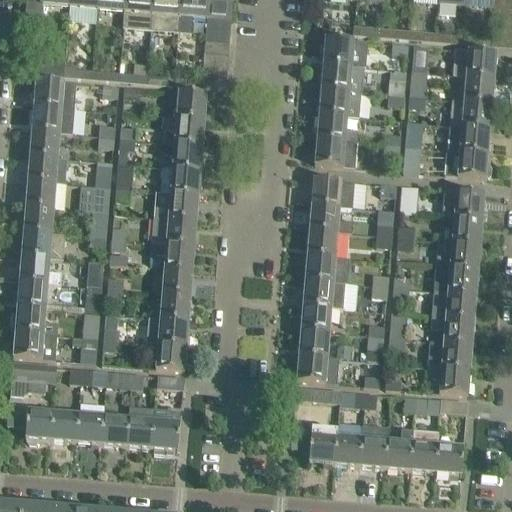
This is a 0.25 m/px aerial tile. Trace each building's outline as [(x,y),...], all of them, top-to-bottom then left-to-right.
[(26,0),(25,20),(41,22),(42,9),(69,11),(69,0),(26,0)] [(69,0),(69,11),(68,25),(95,27),(96,13),(97,0),(69,0)] [(97,0),(96,13),(124,16),(124,0),(97,0)] [(124,0),(124,16),(122,32),(150,34),(151,18),(152,0),(124,0)] [(152,0),(151,18),(150,34),(177,36),(178,20),(180,0),(152,0)] [(180,0),(178,20),(177,36),(190,37),(192,21),(207,23),(207,21),(229,23),(231,0),(180,0)] [(438,0),(438,7),(468,9),(468,0),(438,0)] [(468,0),(468,9),(494,11),(494,3),(494,0),(468,0)] [(494,11),(493,15),(511,16),(511,4),(494,3),(494,11)] [(511,16),(493,15),(492,27),(511,28),(511,16)] [(207,23),(206,33),(230,35),(231,23),(229,23),(207,21),(207,23)] [(511,28),(492,27),(491,39),(511,40),(511,28)] [(366,32),(365,40),(380,42),(381,33),(366,32)] [(206,33),(205,45),(229,47),(230,35),(206,33)] [(381,33),(380,42),(395,43),(396,34),(381,33)] [(421,36),(420,45),(435,46),(436,37),(421,36)] [(436,37),(435,46),(450,47),(450,39),(436,37)] [(491,42),(490,51),(511,52),(511,40),(491,39),(491,42)] [(465,40),(464,49),(490,51),(491,42),(465,40)] [(325,44),(323,69),(363,72),(365,46),(324,43),(324,44),(325,44)] [(205,45),(204,57),(228,59),(229,47),(205,45)] [(407,50),(392,49),(391,59),(406,61),(407,50)] [(413,50),(412,61),(427,62),(428,51),(413,50)] [(454,80),(465,81),(493,83),(495,58),(496,58),(496,57),(456,54),(454,80)] [(204,57),(203,69),(227,71),(228,59),(204,57)] [(37,60),(35,79),(63,81),(64,70),(64,62),(37,60)] [(203,69),(202,81),(226,83),(227,71),(203,69)] [(323,69),(321,94),(360,97),(363,72),(323,69)] [(64,70),(63,81),(76,82),(90,84),(91,75),(77,74),(77,71),(64,70)] [(91,75),(90,84),(105,85),(106,76),(91,75)] [(118,86),(119,77),(106,76),(105,85),(118,86)] [(410,90),(409,102),(416,103),(416,101),(424,101),(426,77),(411,76),(410,90)] [(119,77),(118,86),(131,87),(132,78),(119,77)] [(132,78),(131,87),(145,88),(146,79),(132,78)] [(146,79),(145,88),(173,90),(173,82),(146,79)] [(201,84),(201,93),(225,95),(226,83),(202,81),(201,84)] [(463,106),(491,108),(493,83),(465,81),(463,106)] [(201,84),(173,82),(173,90),(201,93),(201,84)] [(35,86),(33,111),(73,114),(75,88),(35,85),(35,86)] [(389,86),(388,98),(395,99),(395,101),(403,102),(404,88),(389,86)] [(118,92),(103,91),(102,102),(117,103),(118,92)] [(124,92),(123,103),(138,105),(139,94),(124,92)] [(358,122),(360,97),(321,94),(319,119),(358,122)] [(206,99),(177,97),(175,123),(204,125),(206,100),(206,99)] [(395,99),(388,98),(387,111),(402,112),(403,102),(395,101),(395,99)] [(408,112),(423,113),(424,101),(416,101),(416,103),(409,102),(408,112)] [(449,130),(489,133),(491,108),(463,106),(451,105),(449,130)] [(71,139),(73,114),(33,111),(31,136),(60,138),(71,139)] [(319,119),(317,144),(356,148),(357,136),(346,135),(347,122),(358,123),(358,122),(319,119)] [(204,125),(175,123),(162,122),(161,133),(174,135),(173,148),(202,150),(204,125)] [(407,126),(405,153),(412,153),(412,151),(420,152),(422,128),(407,126)] [(459,156),(487,158),(489,133),(449,130),(447,155),(459,156)] [(113,144),(114,132),(99,131),(99,140),(107,141),(106,143),(113,144)] [(120,132),(119,145),(127,145),(127,143),(134,143),(135,134),(120,132)] [(58,163),(60,138),(31,136),(29,161),(58,163)] [(399,152),(400,140),(385,139),(384,149),(391,149),(391,151),(399,152)] [(113,154),(113,144),(106,143),(107,141),(99,140),(98,152),(113,154)] [(119,145),(119,154),(127,155),(133,156),(134,145),(134,143),(127,143),(127,145),(119,145)] [(356,148),(317,144),(315,169),(314,169),(314,170),(354,173),(356,148)] [(164,147),(163,158),(172,158),(171,173),(200,175),(202,150),(173,148),(164,147)] [(398,162),(399,152),(391,151),(391,149),(384,149),(383,161),(398,162)] [(402,177),(417,179),(420,152),(412,151),(412,153),(405,153),(402,177)] [(117,168),(126,169),(127,155),(119,154),(117,168)] [(488,170),(486,170),(487,158),(459,156),(447,155),(445,181),(485,184),(485,182),(487,182),(490,180),(490,173),(488,170)] [(29,161),(27,186),(56,188),(64,189),(66,164),(58,163),(29,161)] [(95,181),(95,191),(102,191),(102,194),(109,194),(110,182),(111,168),(96,167),(95,181)] [(116,183),(115,195),(123,196),(123,193),(130,194),(132,170),(126,169),(117,168),(116,183)] [(200,175),(171,173),(162,172),(160,197),(169,198),(198,200),(200,175)] [(313,185),(311,210),(340,212),(364,214),(366,188),(354,187),(313,184),(313,185)] [(27,186),(25,211),(54,214),(56,188),(27,186)] [(394,202),(395,190),(380,189),(379,200),(394,202)] [(109,194),(102,194),(102,191),(94,191),(94,192),(80,190),(78,216),(92,217),(107,218),(109,194)] [(414,218),(416,193),(401,192),(399,217),(414,218)] [(114,205),(129,206),(130,194),(123,193),(123,196),(115,195),(114,205)] [(444,195),(442,221),(453,222),(481,224),(483,199),(484,199),(484,198),(455,196),(444,195)] [(167,223),(195,225),(198,200),(169,198),(167,223)] [(340,212),(311,210),(309,235),(337,237),(351,238),(352,227),(338,226),(340,212)] [(51,239),(54,214),(25,211),(23,236),(51,239)] [(92,217),(90,241),(98,242),(98,244),(105,245),(107,218),(92,217)] [(165,248),(193,251),(195,225),(167,223),(152,222),(150,247),(165,248)] [(479,249),(481,224),(453,222),(451,247),(479,249)] [(391,243),(392,230),(377,229),(376,239),(384,240),(384,242),(391,243)] [(405,242),(412,243),(413,233),(398,232),(397,244),(405,245),(405,242)] [(119,243),(126,244),(127,234),(112,233),(111,245),(118,246),(119,243)] [(309,235),(307,260),(335,262),(337,237),(309,235)] [(21,262),(49,264),(63,265),(65,240),(51,239),(23,236),(21,262)] [(384,240),(376,239),(375,251),(390,252),(391,243),(384,242),(384,240)] [(104,254),(105,245),(98,244),(98,242),(90,241),(89,253),(104,254)] [(411,255),(412,244),(412,243),(405,242),(405,245),(397,244),(396,254),(411,255)] [(125,256),(126,245),(126,244),(119,243),(118,246),(111,245),(110,255),(125,256)] [(479,249),(451,247),(437,246),(435,271),(477,274),(479,249)] [(163,273),(191,276),(193,251),(165,248),(150,247),(149,247),(148,259),(164,260),(163,273)] [(110,259),(109,269),(127,271),(128,261),(110,259)] [(335,262),(307,260),(305,285),(331,288),(345,289),(348,289),(350,264),(335,262)] [(21,262),(19,287),(47,289),(60,290),(61,278),(48,277),(49,264),(21,262)] [(88,267),(86,291),(94,292),(94,294),(101,295),(103,268),(88,267)] [(435,271),(434,296),(475,300),(477,274),(435,271)] [(161,299),(189,301),(191,276),(163,273),(161,299)] [(387,293),(388,281),(373,279),(372,289),(380,290),(379,292),(387,293)] [(401,292),(408,293),(409,283),(394,282),(393,294),(400,295),(401,292)] [(108,283),(107,296),(114,296),(115,294),(122,294),(123,284),(108,283)] [(331,288),(305,285),(303,310),(331,313),(343,314),(345,289),(331,288)] [(45,314),(47,289),(19,287),(17,312),(45,314)] [(380,290),(372,289),(371,301),(386,303),(387,293),(379,292),(380,290)] [(100,305),(101,295),(94,294),(94,292),(86,291),(85,303),(100,305)] [(393,294),(392,304),(407,305),(408,293),(401,292),(400,295),(393,294)] [(121,306),(122,295),(122,294),(115,294),(114,296),(107,296),(106,305),(121,306)] [(475,300),(433,296),(431,321),(473,325),(475,300)] [(159,324),(187,326),(189,301),(161,299),(159,324)] [(303,310),(301,335),(329,338),(331,313),(303,310)] [(17,312),(15,337),(57,340),(57,328),(44,327),(45,314),(17,312)] [(406,319),(391,318),(389,345),(396,345),(396,343),(404,343),(406,319)] [(473,325),(431,321),(430,333),(444,334),(442,348),(471,350),(473,325)] [(157,349),(185,351),(187,326),(159,324),(147,323),(145,348),(157,349)] [(383,343),(384,331),(369,330),(368,340),(376,340),(375,343),(383,343)] [(97,345),(98,333),(83,332),(82,341),(90,342),(90,345),(97,345)] [(110,344),(118,345),(119,335),(104,334),(103,346),(110,346),(110,344)] [(329,338),(301,335),(299,361),(327,363),(329,338)] [(56,340),(15,337),(13,362),(12,362),(12,363),(54,366),(56,340)] [(376,340),(368,340),(367,352),(382,353),(383,343),(375,343),(376,340)] [(96,355),(97,345),(90,345),(90,342),(82,341),(82,342),(81,351),(81,353),(96,355)] [(81,351),(82,342),(72,342),(72,351),(81,351)] [(403,356),(404,344),(404,343),(396,343),(396,345),(389,345),(388,354),(403,356)] [(103,346),(102,355),(117,357),(118,345),(110,344),(110,346),(103,346)] [(429,346),(427,372),(469,375),(471,350),(442,348),(429,346)] [(185,351),(157,349),(155,375),(184,377),(184,376),(183,376),(185,351)] [(296,385),(296,386),(325,389),(336,390),(338,364),(327,363),(299,361),(296,385)] [(56,372),(12,369),(9,400),(22,401),(28,397),(45,398),(45,387),(55,388),(56,372)] [(468,388),(469,375),(427,372),(426,384),(439,385),(438,399),(467,401),(467,400),(467,398),(472,399),(473,389),(468,388)] [(82,374),(70,373),(69,388),(79,389),(79,382),(82,382),(82,374)] [(79,382),(79,389),(106,391),(107,377),(92,375),(82,374),(82,382),(79,382)] [(132,386),(133,379),(107,377),(106,391),(119,393),(129,393),(130,386),(132,386)] [(130,386),(129,393),(141,394),(143,380),(133,379),(132,386),(130,386)] [(157,393),(182,395),(183,383),(158,381),(157,393)] [(379,393),(380,382),(365,381),(364,392),(379,393)] [(385,394),(400,396),(401,385),(386,383),(385,394)] [(294,404),(313,406),(314,394),(295,392),(294,404)] [(313,406),(339,408),(340,396),(314,394),(313,406)] [(366,406),(366,398),(340,396),(339,408),(339,411),(353,412),(363,413),(364,406),(366,406)] [(364,406),(363,413),(375,414),(376,399),(366,398),(366,406),(364,406)] [(403,417),(413,418),(414,410),(416,410),(417,403),(405,402),(403,417)] [(413,418),(414,418),(425,419),(427,404),(417,403),(416,410),(414,410),(413,418)] [(467,407),(441,405),(440,417),(466,419),(467,407)] [(40,447),(40,444),(50,445),(53,417),(29,415),(29,413),(8,411),(7,430),(26,432),(25,444),(26,444),(26,443),(28,443),(27,446),(29,449),(38,449),(40,447)] [(126,452),(151,454),(153,425),(154,413),(129,411),(128,423),(126,452)] [(166,426),(153,425),(151,454),(176,456),(177,457),(180,414),(167,413),(166,426)] [(50,445),(76,447),(78,419),(53,417),(50,445)] [(76,447),(101,450),(103,421),(78,419),(76,447)] [(103,421),(101,450),(126,452),(128,423),(103,421)] [(336,441),(334,469),(359,471),(362,443),(363,430),(338,428),(337,435),(336,441)] [(362,443),(359,471),(384,474),(387,445),(388,432),(363,430),(362,443)] [(292,431),(290,454),(309,455),(308,468),(309,468),(309,467),(334,469),(336,441),(337,435),(311,433),(292,431)] [(384,474),(409,476),(413,434),(401,433),(399,446),(387,445),(384,474)] [(409,476),(435,478),(437,450),(438,436),(413,434),(409,476)] [(437,450),(435,478),(459,480),(459,481),(460,481),(463,452),(437,450)]
